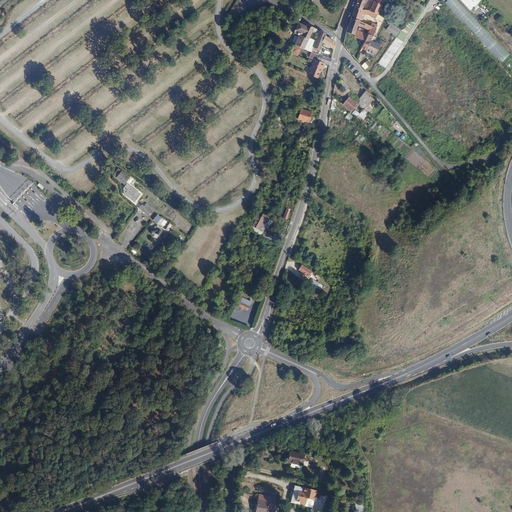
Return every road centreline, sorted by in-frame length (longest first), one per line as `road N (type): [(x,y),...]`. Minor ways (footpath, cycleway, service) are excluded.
road 1 (track): [(0,118),(63,170),(127,148),(191,204),(211,211),(235,206),(254,182),(249,147),(265,92),(262,75),(221,38),(219,0)]
road 2 (residential): [(266,306),(309,183),(337,48)]
road 3 (secondary): [(62,511),(284,422)]
road 4 (track): [(36,150),(218,10)]
road 5 (track): [(18,134),(194,0)]
road 6 (track): [(54,165),(221,38)]
road 7 (track): [(0,117),(155,0)]
road 8 (track): [(116,148),(236,55)]
road 9 (track): [(0,88),(115,0)]
road 10 (track): [(144,157),(257,70)]
road 11 (track): [(161,173),(265,94)]
road 12 (secondary): [(284,422),(405,374)]
road 13 (residential): [(202,511),(199,438),(220,387)]
road 14 (secondary): [(405,374),(341,388),(289,361)]
